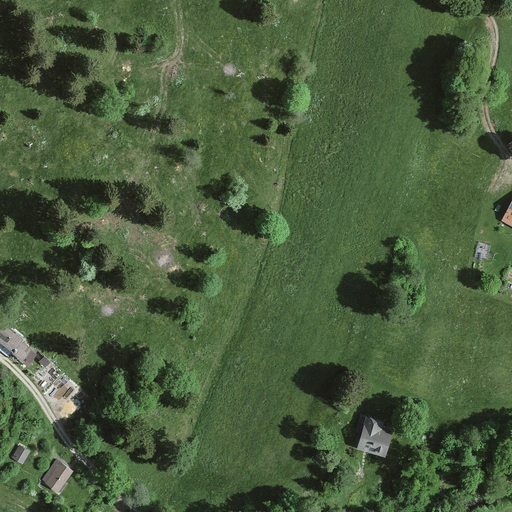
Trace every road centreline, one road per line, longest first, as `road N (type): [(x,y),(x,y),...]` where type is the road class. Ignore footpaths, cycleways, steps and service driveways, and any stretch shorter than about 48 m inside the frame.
road 1 (unclassified): [(139,511),(79,457),(36,392),(0,357)]
road 2 (track): [(511,158),(486,119),(492,21),(465,0)]
